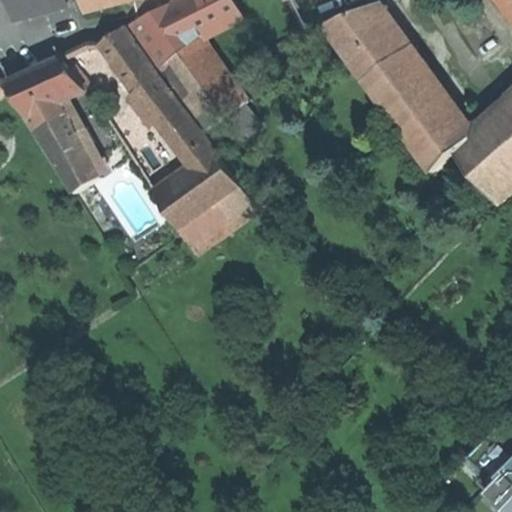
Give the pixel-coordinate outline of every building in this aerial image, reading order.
[(12,0),(18,19),(68,6),(66,0),(12,0)] [(92,0),(95,10),(133,0),(92,0)] [(162,64),(205,36),(246,16),(238,0),(184,0),(143,20),(134,25),(162,64)] [(137,0),(143,20),(184,0),(137,0)] [(436,172),(460,152),(459,151),(473,139),(376,7),(331,26),(436,172)] [(140,95),(166,79),(130,27),(117,36),(104,44),(140,95)] [(205,36),(162,64),(209,131),(253,101),(205,36)] [(10,82),(31,117),(56,107),(90,92),(64,59),(41,69),(10,82)] [(0,75),(0,98),(11,90),(0,75)] [(197,168),(222,152),(166,79),(140,95),(197,168)] [(511,196),(511,103),(473,139),(459,151),(460,152),(503,204),(511,196)] [(56,107),(31,117),(78,192),(103,177),(69,114),(61,118),(56,107)] [(262,210),(222,152),(197,168),(161,195),(200,254),(262,210)] [(490,492),(511,469),(511,423),(507,418),(469,458),(487,475),(479,482),(490,492)] [(511,511),(511,469),(490,492),(510,511),(511,511)]
